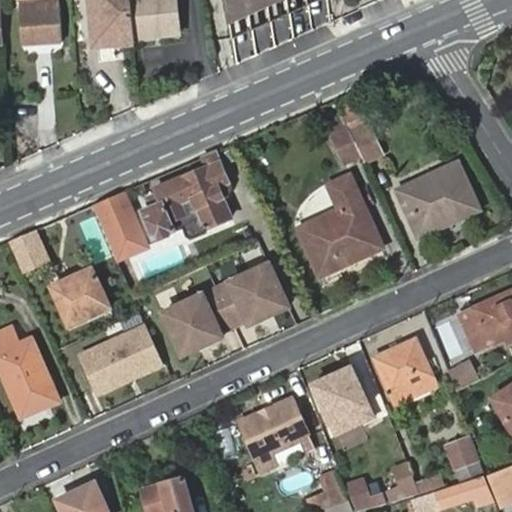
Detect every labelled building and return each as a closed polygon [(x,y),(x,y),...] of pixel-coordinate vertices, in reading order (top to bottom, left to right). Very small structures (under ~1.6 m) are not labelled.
[(22,0),(26,46),(58,44),(55,0),(22,0)] [(87,0),(92,48),(135,43),(134,35),(131,0),(87,0)] [(131,0),(134,35),(178,32),(175,0),(131,0)] [(249,6),(247,0),(226,0),(228,12),(249,8),(249,6)] [(267,0),(268,3),(271,21),(289,12),(287,0),(267,0)] [(287,0),(289,12),(308,4),(307,0),(287,0)] [(249,8),(252,29),(271,21),(268,3),(249,6),(249,8)] [(228,12),(232,38),(252,29),(249,8),(228,12)] [(369,123),(350,131),(362,155),(365,163),(383,154),(369,123)] [(350,131),(348,127),(332,135),(345,163),(362,155),(350,131)] [(200,217),(205,229),(233,217),(225,199),(227,198),(224,188),(232,185),(220,158),(153,187),(155,191),(144,196),(148,205),(140,208),(154,238),(183,225),(200,217)] [(398,189),(419,237),(481,209),(459,162),(398,189)] [(340,210),(299,229),(321,276),(382,247),(350,176),(329,186),(340,210)] [(120,198),(93,209),(119,265),(131,290),(156,279),(145,255),(136,259),(118,220),(128,216),(120,198)] [(92,207),(11,242),(20,264),(34,258),(30,247),(69,231),(74,242),(87,236),(104,272),(119,265),(93,209),(92,207)] [(188,236),(205,229),(200,217),(183,225),(188,236)] [(289,305),(270,263),(217,288),(234,325),(248,319),(250,324),(289,305)] [(52,286),(70,324),(109,307),(91,268),(52,286)] [(234,325),(217,288),(164,312),(183,354),(222,336),(220,332),(234,325)] [(511,291),(462,313),(478,349),(505,338),(507,342),(511,339),(511,291)] [(0,329),(0,367),(22,416),(60,399),(31,337),(19,342),(11,325),(0,329)] [(145,325),(77,356),(97,399),(165,368),(145,325)] [(375,358),(395,403),(436,385),(416,340),(375,358)] [(453,371),(458,384),(472,378),(466,365),(453,371)] [(340,422),(370,408),(353,367),(313,385),(335,436),(344,432),(340,422)] [(511,386),(492,399),(511,428),(511,386)] [(241,423),(263,472),(277,466),(272,452),(307,436),(292,400),(241,423)] [(375,419),(370,408),(340,422),(344,432),(375,419)] [(446,445),(459,480),(483,471),(469,437),(446,445)] [(414,482),(405,461),(391,466),(399,485),(385,489),(390,502),(418,493),(414,482)] [(511,464),(487,475),(501,510),(511,505),(511,464)] [(348,498),(337,469),(320,476),(326,489),(308,496),(315,511),(325,507),(345,499),(348,498)] [(439,473),(414,482),(418,493),(443,485),(439,473)] [(371,495),(367,484),(364,476),(347,483),(356,511),(385,502),(381,491),(371,495)] [(486,476),(434,492),(440,511),(475,501),(478,508),(496,502),(486,476)] [(142,488),(148,511),(194,511),(185,477),(142,488)] [(377,480),(367,484),(371,495),(381,491),(377,480)] [(59,501),(64,511),(106,511),(95,486),(59,501)] [(347,507),(345,499),(325,507),(327,511),(335,509),(336,511),(347,507)]
